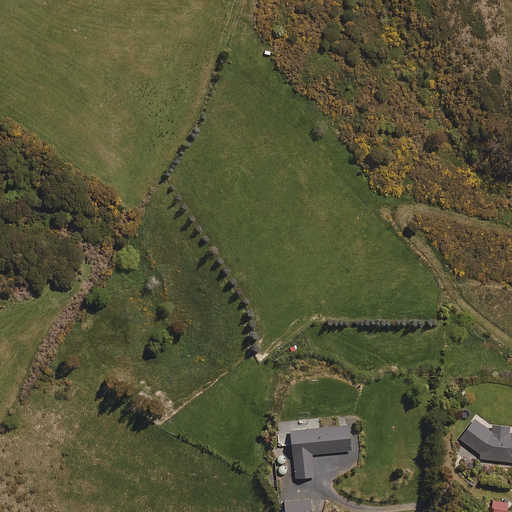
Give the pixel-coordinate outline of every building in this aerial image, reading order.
[(491,430),(477,419),(461,440),(481,454),(480,459),(511,461),(511,432),(511,433),(511,426),(496,424),(491,430)] [(352,450),(350,425),(293,430),(297,478),(315,476),(313,454),(352,450)] [(288,454),(279,456),(281,474),(291,473),(288,454)] [(313,511),(312,498),(286,500),(286,511),(313,511)] [(507,511),(509,502),(494,500),(492,511),(507,511)]
